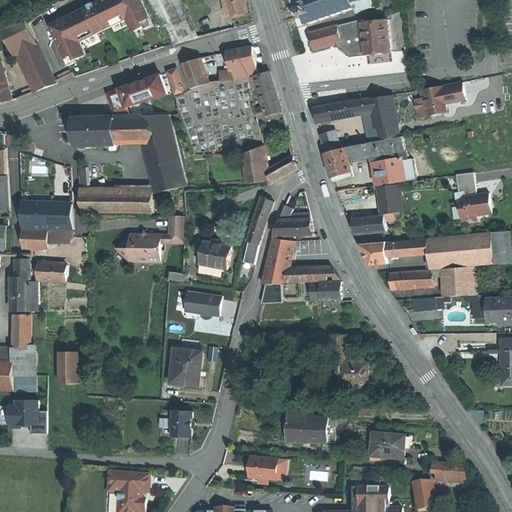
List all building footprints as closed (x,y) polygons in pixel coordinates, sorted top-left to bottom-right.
[(88,7),(50,26),(66,58),(74,55),(76,60),(87,54),(80,42),(102,31),(127,19),(134,32),(144,27),(141,22),(149,18),(140,0),(103,0),(95,4),(95,3),(88,6),(88,7)] [(177,0),(152,0),(157,10),(177,0)] [(177,0),(157,10),(165,27),(172,25),(171,24),(187,20),(177,0)] [(225,0),(229,14),(232,13),(233,18),(241,16),(250,13),(246,0),(225,0)] [(300,0),(301,2),(299,3),(300,5),(297,6),(298,8),(299,7),(302,15),(301,15),(301,17),(304,16),(304,19),(307,18),(308,22),(307,23),(307,25),(309,24),(310,26),(312,25),(311,24),(321,20),(321,22),(323,21),(323,20),(332,17),(333,18),(335,17),(334,16),(344,12),(344,14),(347,13),(346,12),(355,9),(356,10),(357,10),(358,12),(357,13),(358,14),(360,12),(373,7),(375,8),(375,7),(374,6),(371,0),(300,0)] [(25,18),(1,30),(14,56),(25,50),(34,70),(32,71),(41,91),(49,87),(57,83),(42,51),(25,18)] [(187,20),(171,24),(172,25),(177,43),(195,38),(187,20)] [(365,23),(364,20),(339,26),(343,43),(339,44),(340,47),(343,49),(342,51),(347,54),(348,53),(351,55),(367,54),(364,23),(365,23)] [(365,23),(364,23),(367,54),(368,55),(392,52),(388,20),(365,23)] [(339,26),(311,33),(313,42),(315,50),(339,44),(343,43),(339,26)] [(253,47),(228,52),(232,71),(235,71),(257,66),(255,57),(253,47)] [(201,58),(186,63),(193,88),(208,84),(205,73),(202,64),(202,61),(201,58)] [(0,104),(13,100),(2,62),(0,62),(0,104)] [(257,66),(235,71),(236,80),(251,78),(250,75),(259,74),(257,66)] [(178,69),(169,72),(173,84),(182,81),(178,69)] [(232,71),(208,73),(210,83),(236,80),(235,71),(232,71)] [(271,72),(255,76),(258,84),(264,107),(267,116),(283,111),(277,93),(271,72)] [(163,74),(153,78),(159,97),(169,93),(163,74)] [(120,84),(121,87),(128,84),(129,87),(143,82),(141,77),(120,84)] [(129,87),(122,89),(128,108),(159,97),(153,78),(152,78),(146,80),(143,82),(129,87)] [(182,81),(173,84),(177,95),(185,92),(182,81)] [(464,82),(426,90),(431,116),(449,113),(447,104),(468,99),(464,82)] [(122,89),(109,94),(117,115),(131,114),(128,108),(122,89)] [(394,96),(373,99),(375,111),(381,136),(381,141),(402,137),(394,96)] [(373,99),(348,102),(351,116),(375,111),(373,99)] [(325,106),(316,108),(317,116),(319,122),(351,116),(348,102),(340,104),(325,106)] [(264,107),(256,110),(259,118),(267,116),(264,107)] [(138,116),(117,117),(118,144),(145,143),(138,116)] [(169,116),(138,116),(145,143),(158,193),(186,186),(169,116)] [(97,118),(76,118),(78,145),(118,144),(117,117),(97,118)] [(338,132),(323,135),(327,151),(341,148),(338,132)] [(376,142),(366,144),(370,157),(374,156),(407,151),(404,137),(402,137),(381,141),(376,142)] [(366,144),(347,147),(351,162),(370,157),(366,144)] [(266,146),(244,153),(249,183),(271,180),(270,172),(266,146)] [(347,147),(328,153),(332,167),(335,181),(355,176),(351,162),(347,147)] [(4,150),(0,150),(0,216),(9,217),(11,217),(11,209),(7,150),(4,150)] [(407,151),(374,156),(375,163),(401,158),(401,154),(407,153),(407,151)] [(401,158),(375,163),(379,186),(408,182),(405,160),(408,159),(407,153),(401,154),(401,158)] [(296,158),(270,172),(271,180),(271,183),(272,183),(299,168),(296,158)] [(30,160),(22,161),(23,190),(39,189),(38,160),(30,160)] [(87,169),(80,169),(80,170),(83,191),(91,192),(90,178),(87,178),(87,169)] [(476,172),(459,175),(461,192),(467,192),(468,202),(461,202),(464,222),(479,220),(478,215),(494,213),(492,200),(491,193),(479,195),(476,172)] [(401,185),(382,187),(385,213),(385,214),(394,213),(404,212),(401,185)] [(39,189),(23,190),(24,203),(40,204),(39,189)] [(91,192),(83,191),(84,212),(154,213),(154,193),(91,192)] [(276,202),(266,197),(256,221),(267,225),(276,202)] [(40,204),(24,203),(25,228),(75,230),(74,205),(40,204)] [(383,216),(379,216),(381,231),(387,231),(386,220),(385,214),(385,213),(383,214),(383,216)] [(186,215),(170,215),(170,235),(170,242),(185,243),(186,215)] [(9,217),(0,216),(0,225),(7,226),(9,226),(9,217)] [(379,216),(354,219),(355,226),(356,234),(381,231),(379,216)] [(313,220),(294,221),(293,235),(315,234),(314,227),(313,220)] [(267,225),(256,221),(250,241),(261,245),(264,236),(267,225)] [(294,221),(281,221),(276,236),(293,235),(294,221)] [(74,230),(49,230),(49,231),(50,242),(70,242),(70,236),(74,236),(74,230)] [(49,231),(25,231),(25,247),(50,247),(50,242),(49,231)] [(511,256),(510,231),(481,233),(483,266),(511,263),(511,256)] [(481,233),(450,236),(453,267),(453,268),(476,266),(483,266),(481,233)] [(124,241),(117,248),(131,261),(161,261),(162,242),(162,234),(132,234),(124,241)] [(450,236),(429,238),(430,253),(431,269),(453,267),(450,236)] [(294,241),(275,237),(272,250),(292,254),(294,241)] [(420,239),(420,241),(421,241),(422,254),(430,253),(429,238),(420,239)] [(261,245),(250,241),(248,247),(260,249),(261,245)] [(420,241),(388,244),(389,256),(422,254),(421,241),(420,241)] [(221,245),(207,242),(202,265),(229,271),(234,247),(221,245)] [(388,242),(361,244),(368,256),(373,265),(390,264),(389,256),(388,244),(388,242)] [(260,249),(248,247),(245,259),(257,261),(260,249)] [(292,254),(272,250),(264,283),(288,282),(288,281),(289,273),(292,254)] [(32,260),(20,260),(20,277),(13,277),(13,288),(13,294),(13,311),(32,311),(32,297),(32,282),(32,260)] [(57,265),(41,264),(40,280),(67,282),(68,265),(57,265)] [(453,268),(447,268),(449,296),(478,295),(476,266),(453,268)] [(336,270),(300,271),(301,281),(329,281),(329,276),(335,276),(335,281),(343,281),(336,270)] [(300,271),(289,273),(288,281),(301,281),(300,271)] [(413,272),(392,273),(393,289),(424,287),(423,271),(413,272)] [(434,271),(423,271),(424,287),(435,286),(435,285),(435,277),(434,271)] [(322,282),(312,283),(312,300),(323,300),(322,282)] [(342,282),(322,282),(323,300),(343,299),(342,290),(342,282)] [(283,284),(267,284),(268,303),(283,302),(283,284)] [(224,297),(190,292),(187,312),(221,317),(224,297)] [(436,297),(415,299),(416,311),(437,309),(436,297)] [(511,298),(489,299),(490,310),(490,320),(502,320),(503,324),(511,323),(511,298)] [(32,316),(18,315),(18,349),(32,349),(32,316)] [(347,335),(333,335),(333,357),(334,372),(348,372),(348,361),(348,347),(347,335)] [(377,335),(351,335),(351,347),(377,346),(377,335)] [(14,348),(0,347),(0,354),(0,361),(14,362),(14,351),(14,348)] [(204,350),(175,348),(173,383),(197,385),(198,370),(202,371),(202,367),(204,350)] [(18,351),(14,351),(14,362),(15,362),(15,376),(37,376),(38,351),(32,351),(18,351)] [(82,353),(75,353),(67,353),(62,353),(62,384),(81,385),(82,353)] [(333,357),(325,357),(325,372),(334,372),(333,357)] [(0,361),(0,390),(14,391),(15,376),(15,362),(14,362),(0,361)] [(370,361),(348,361),(348,372),(370,372),(370,361)] [(370,373),(340,373),(341,387),(350,387),(350,390),(360,390),(360,387),(370,387),(370,377),(370,373)] [(14,391),(37,391),(37,376),(15,376),(14,391)] [(41,401),(19,401),(19,406),(12,406),(12,427),(23,427),(23,424),(33,424),(33,427),(33,433),(50,433),(50,411),(41,411),(41,401)] [(195,412),(174,411),(174,418),(172,420),(171,427),(174,429),(173,437),(193,438),(194,430),(194,429),(192,427),(192,423),(194,421),(194,420),(195,412)] [(302,412),(290,412),(289,441),(328,443),(329,418),(316,417),(309,417),(302,416),(302,412)] [(337,418),(329,418),(328,443),(336,443),(337,418)] [(406,436),(375,433),(373,454),(373,455),(383,456),(404,458),(405,446),(406,436)] [(373,454),(370,453),(370,461),(383,462),(383,456),(373,455),(373,454)] [(280,459),(253,457),(252,466),(251,477),(278,480),(280,459)] [(289,460),(280,459),(278,480),(287,480),(289,460)] [(467,467),(435,464),(434,475),(438,475),(437,482),(466,485),(467,476),(467,467)] [(364,468),(349,467),(348,477),(363,479),(364,468)] [(151,477),(112,474),(111,484),(118,485),(117,494),(121,495),(119,511),(146,511),(147,501),(141,501),(142,498),(142,494),(149,495),(151,477)] [(432,481),(412,484),(412,486),(415,486),(418,511),(432,511),(436,511),(432,481)] [(361,511),(406,511),(392,511),(392,490),(361,491),(361,511)]
